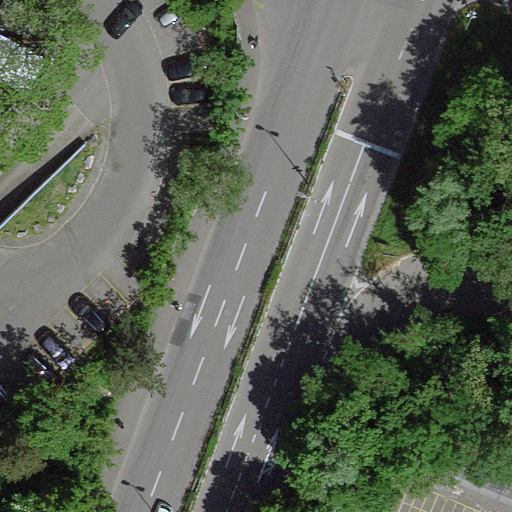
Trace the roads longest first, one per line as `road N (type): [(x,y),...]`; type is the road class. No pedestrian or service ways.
road 1 (primary): [(334,0),(140,511)]
road 2 (primary): [(280,372),(424,0)]
road 3 (unclassified): [(280,372),(420,287),(463,279),(511,286)]
road 4 (primary): [(227,511),(280,372)]
